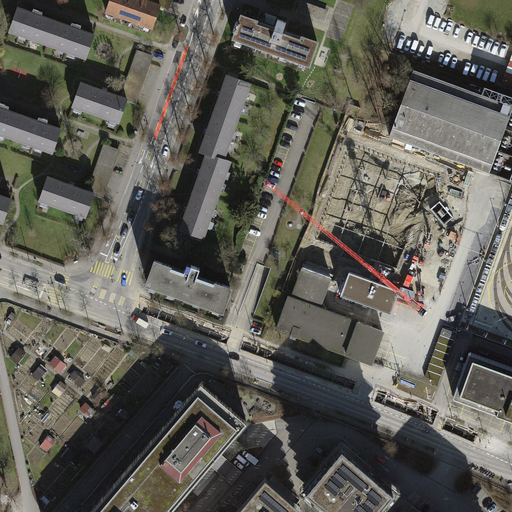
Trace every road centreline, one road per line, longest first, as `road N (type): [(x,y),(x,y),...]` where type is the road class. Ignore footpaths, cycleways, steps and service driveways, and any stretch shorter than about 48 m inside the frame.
road 1 (tertiary): [(103,307),(511,462)]
road 2 (tertiary): [(103,307),(211,0)]
